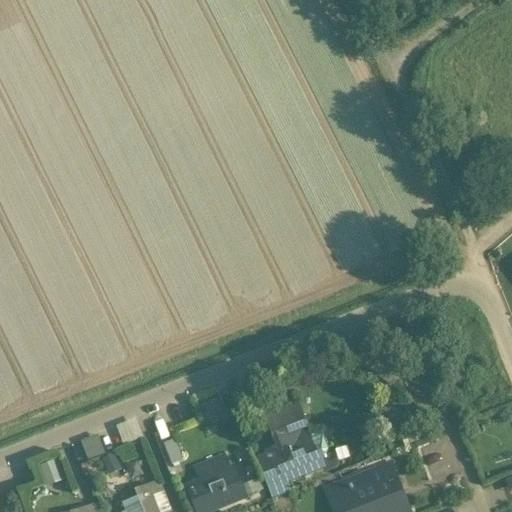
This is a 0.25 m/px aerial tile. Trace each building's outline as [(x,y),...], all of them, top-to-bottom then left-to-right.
[(243,378),(226,384),(235,407),(252,400),(243,378)] [(221,398),(202,403),(207,423),(226,419),(221,398)] [(308,437),(298,411),(268,422),(275,440),(276,440),(281,452),(275,454),(270,454),(267,455),(268,457),(274,471),(283,468),(288,482),(288,481),(324,467),(326,471),(335,467),(333,462),(332,462),(328,460),(326,456),(329,450),(323,436),(317,433),(308,437)] [(135,420),(116,427),(124,447),(143,440),(135,420)] [(97,435),(82,442),(90,461),(105,454),(97,435)] [(174,440),(164,444),(172,465),(182,462),(174,440)] [(283,468),(274,471),(268,457),(257,462),(272,500),(293,492),(288,481),(288,482),(283,468)] [(57,459),(44,464),(52,484),(65,479),(57,459)] [(224,460),(196,470),(202,484),(188,489),(194,503),(203,500),(207,511),(210,511),(245,499),(239,485),(230,488),(225,475),(229,474),(224,460)] [(391,467),(350,483),(355,496),(346,500),(351,511),(395,511),(407,508),(391,467)] [(171,511),(161,484),(149,489),(158,511),(171,511)] [(158,511),(149,489),(135,494),(142,511),(158,511)]
